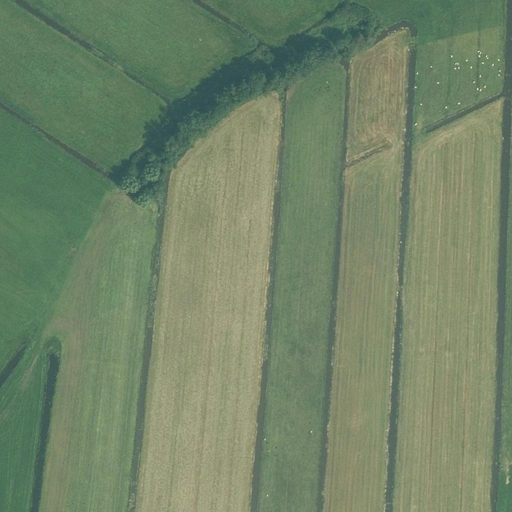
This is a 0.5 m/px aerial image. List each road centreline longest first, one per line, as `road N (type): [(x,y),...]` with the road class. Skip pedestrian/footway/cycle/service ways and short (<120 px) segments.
road 1 (track): [(426,41),(408,511)]
road 2 (track): [(49,511),(72,332)]
